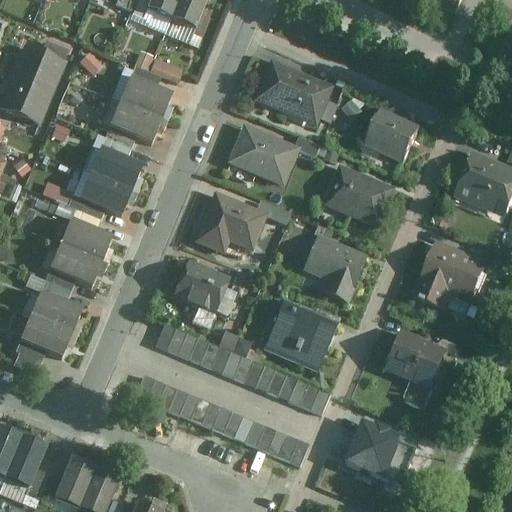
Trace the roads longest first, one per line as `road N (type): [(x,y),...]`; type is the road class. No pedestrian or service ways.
road 1 (residential): [(241,31),(454,128),(289,511)]
road 2 (residential): [(241,31),(81,428)]
road 3 (residential): [(471,0),(439,54),(326,0)]
road 4 (residential): [(81,428),(242,498)]
